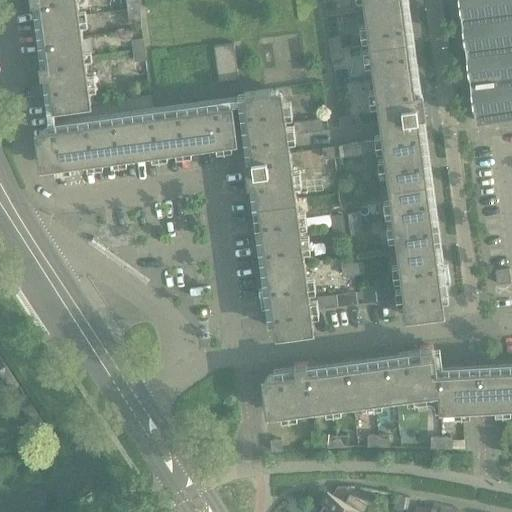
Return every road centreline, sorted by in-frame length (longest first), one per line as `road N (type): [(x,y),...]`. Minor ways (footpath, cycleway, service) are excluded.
road 1 (residential): [(233,354),(209,186),(61,199),(33,181),(2,0)]
road 2 (residential): [(511,322),(233,354)]
road 3 (tertiary): [(134,405),(0,197)]
road 4 (tertiary): [(218,511),(163,427),(138,410)]
